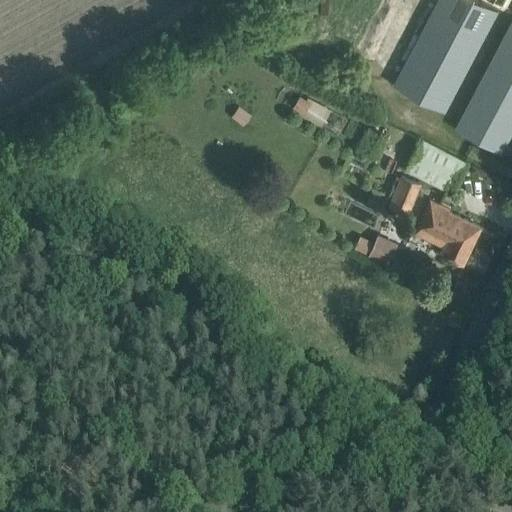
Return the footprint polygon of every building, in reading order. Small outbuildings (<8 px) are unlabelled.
[(480,0),(437,0),(394,82),(426,99),(443,109),(496,8),(480,0)] [(511,20),(457,126),(501,149),(511,126),(511,20)] [(368,129),(359,147),(377,156),(386,138),(368,129)] [(465,161),(447,152),(422,139),(406,169),(450,191),(465,161)] [(391,203),(409,211),(421,182),(402,174),(391,203)] [(416,230),(415,232),(428,238),(444,245),(441,252),(462,262),(479,226),(448,210),(449,208),(431,199),(419,223),(416,230)] [(355,246),(386,261),(396,240),(378,232),(374,239),(361,233),(355,246)]
